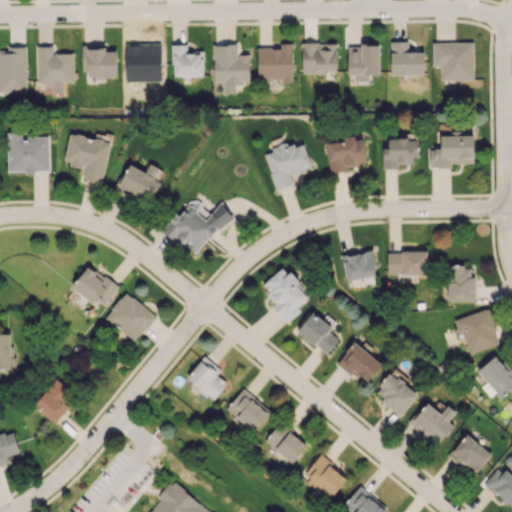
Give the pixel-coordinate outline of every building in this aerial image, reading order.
[(424,74),(423,51),(408,52),(407,41),(390,41),(390,75),(424,74)] [(301,72),(336,71),(336,42),(301,43),(301,72)] [(432,42),(432,66),(440,66),(440,80),(473,80),(473,42),(432,42)] [(257,47),(257,80),(281,80),(281,83),(292,83),(292,43),(280,43),(280,47),(257,47)] [(172,76),(203,76),(203,52),(187,52),(186,44),(172,45),(172,76)] [(213,83),(222,83),(222,93),(235,93),(235,83),(249,83),(249,54),(237,54),(237,44),(213,44),(213,83)] [(116,76),(116,51),(104,51),(104,45),(81,45),(82,70),(87,70),(87,77),(116,76)] [(379,45),(347,45),(347,74),(356,74),(356,81),(369,81),(368,74),(379,74),(379,45)] [(0,50),(0,91),(26,91),(25,46),(6,47),(6,50),(0,50)] [(73,82),(73,53),(52,53),(52,46),(36,46),(37,83),(52,83),(52,93),(63,93),(63,82),(73,82)] [(49,171),(48,136),(21,136),(21,132),(6,132),(7,172),(49,171)] [(110,141),(70,133),(64,163),(84,167),(82,178),(102,182),(110,141)] [(429,167),(451,167),(451,162),(473,163),(473,135),(440,135),(440,149),(429,149),(429,167)] [(326,139),(329,172),(346,171),(346,165),(365,164),(363,136),(326,139)] [(381,148),(382,168),(397,168),(397,163),(416,163),(416,138),(388,138),(388,148),(381,148)] [(264,154),(274,189),(293,184),(290,173),(310,167),(302,140),(271,149),(272,151),(264,154)] [(158,168),(149,163),(145,172),(128,163),(116,187),(149,204),(160,182),(153,179),(158,168)] [(162,230),(197,256),(230,212),(218,203),(211,214),(191,199),(178,216),(175,213),(162,230)] [(340,256),(346,281),(376,274),(371,249),(340,256)] [(387,274),(427,274),(427,251),(387,251),(387,274)] [(108,301),(118,286),(87,265),(71,288),(93,302),(98,295),(108,301)] [(446,266),(447,301),(473,301),(473,265),(446,266)] [(259,286),(287,321),(301,310),(297,306),(307,298),(296,284),(297,283),(284,266),(259,286)] [(104,317),(134,341),(155,315),(125,291),(104,317)] [(467,354),(499,343),(488,308),(456,318),(467,354)] [(297,329),(325,354),(338,339),(329,331),(331,328),(313,311),(297,329)] [(11,333),(0,333),(0,367),(12,367),(11,333)] [(337,363),(366,383),(381,362),(352,342),(337,363)] [(486,382),(481,387),(489,396),(494,391),(500,398),(511,387),(511,373),(495,354),(477,370),(486,382)] [(220,370),(204,356),(186,377),(212,400),(227,383),(216,374),(220,370)] [(373,395),(402,415),(417,392),(388,373),(373,395)] [(68,406),(63,402),(71,391),(56,378),(33,405),(54,423),(68,406)] [(269,412),(243,388),(225,407),(252,431),(269,412)] [(455,412),(430,394),(409,423),(439,444),(453,425),(448,421),(455,412)] [(280,421),(264,439),(291,463),(307,445),(280,421)] [(19,453),(13,430),(0,433),(0,465),(8,463),(6,456),(19,453)] [(491,453),(464,433),(449,455),(476,474),(491,453)] [(329,500),(347,477),(319,454),(304,472),(309,477),(306,481),(329,500)] [(511,507),(511,476),(500,465),(484,482),(511,507)] [(141,511),(171,480),(212,511),(141,511)] [(342,507),(348,511),(382,511),(387,506),(358,485),(342,507)]
